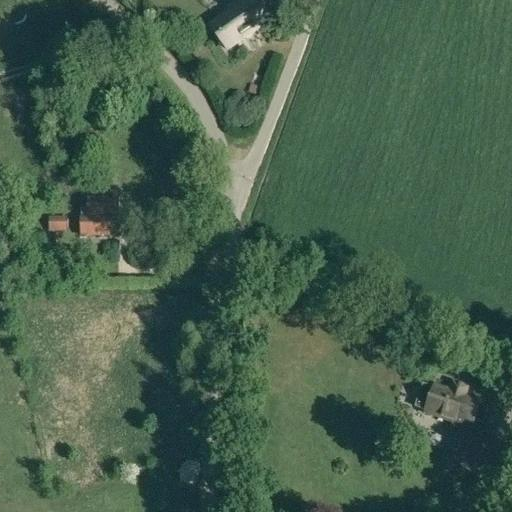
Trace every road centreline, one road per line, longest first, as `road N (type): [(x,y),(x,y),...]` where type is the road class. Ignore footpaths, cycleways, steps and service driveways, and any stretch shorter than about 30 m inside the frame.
road 1 (unclassified): [(209,511),(226,202)]
road 2 (track): [(511,342),(227,247)]
road 3 (unclassified): [(226,202),(211,131),(191,90),(98,0)]
road 4 (unclassified): [(226,202),(265,133),(312,0)]
